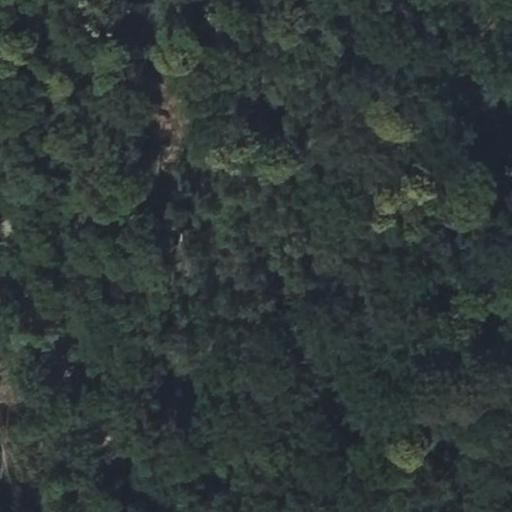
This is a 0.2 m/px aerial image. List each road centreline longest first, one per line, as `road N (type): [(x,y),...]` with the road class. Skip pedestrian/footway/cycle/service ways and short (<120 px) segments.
road 1 (track): [(511,153),(438,239),(390,315),(356,435),(347,511)]
road 2 (track): [(0,223),(75,403),(246,511)]
